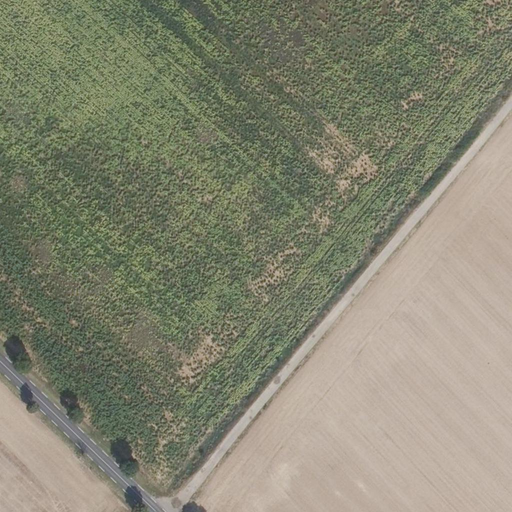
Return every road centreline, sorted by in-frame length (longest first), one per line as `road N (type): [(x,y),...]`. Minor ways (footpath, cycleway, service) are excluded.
road 1 (track): [(511,103),(168,511)]
road 2 (secondary): [(0,360),(157,511)]
